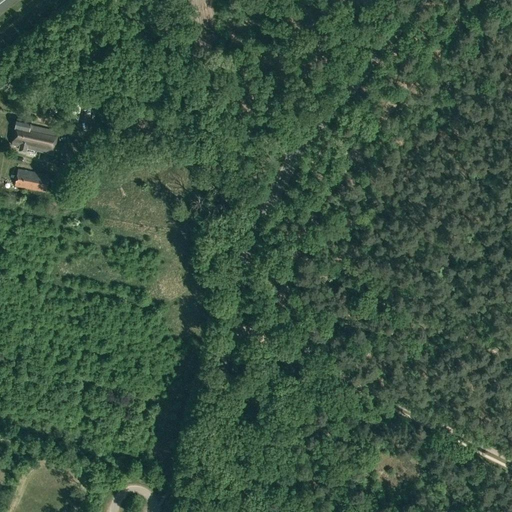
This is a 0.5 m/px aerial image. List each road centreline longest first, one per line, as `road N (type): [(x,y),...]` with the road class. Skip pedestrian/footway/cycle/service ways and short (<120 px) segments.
road 1 (unclassified): [(192,511),(226,326),(257,220),(294,152),(415,0)]
road 2 (track): [(261,341),(318,199),(479,0)]
road 3 (track): [(511,464),(261,341)]
